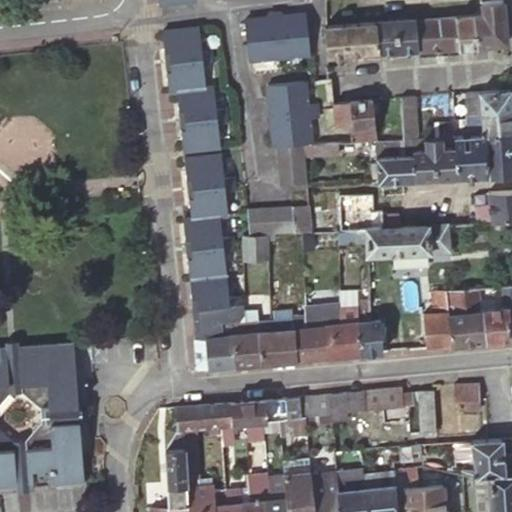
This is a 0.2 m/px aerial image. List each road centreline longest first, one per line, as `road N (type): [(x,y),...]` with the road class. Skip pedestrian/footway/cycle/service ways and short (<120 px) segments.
road 1 (residential): [(178,382),(131,13)]
road 2 (unclassified): [(511,354),(178,382)]
road 3 (residential): [(320,0),(325,67),(511,58)]
road 4 (residential): [(0,29),(131,13)]
road 5 (residential): [(131,13),(256,0)]
